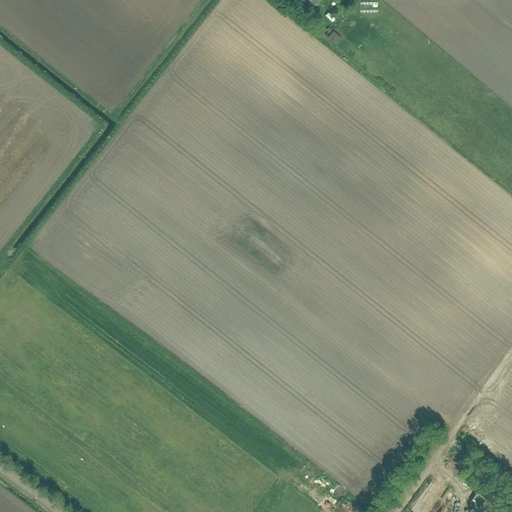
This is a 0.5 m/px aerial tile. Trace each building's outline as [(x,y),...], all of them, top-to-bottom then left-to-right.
[(286,0),(302,16),(309,10),(298,0),(286,0)] [(334,23),(338,19),(331,13),(327,17),(334,23)] [(339,45),(344,40),(336,32),(331,37),(339,45)] [(306,493),(311,484),(301,478),(296,488),(306,493)] [(432,511),(444,497),(448,500),(454,492),(440,481),(416,511),(432,511)]
